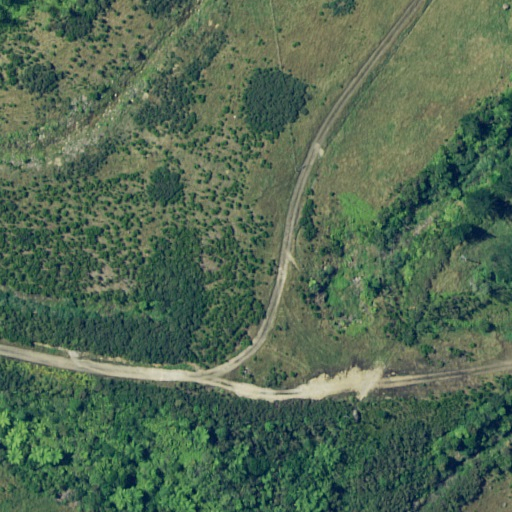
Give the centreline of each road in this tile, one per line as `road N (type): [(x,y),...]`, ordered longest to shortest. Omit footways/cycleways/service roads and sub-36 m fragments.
road 1 (track): [(164,378),(222,369),(258,336),(323,113),(404,0)]
road 2 (unclassified): [(0,349),(164,378)]
